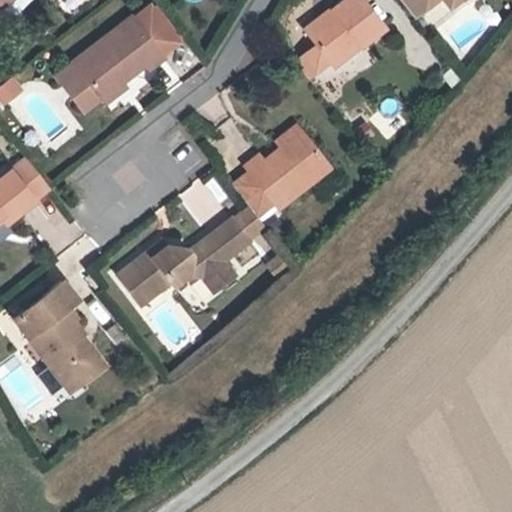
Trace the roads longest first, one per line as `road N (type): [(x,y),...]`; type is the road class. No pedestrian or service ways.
road 1 (unclassified): [(511,190),(318,406),(172,511)]
road 2 (residential): [(262,0),(221,69),(89,178)]
